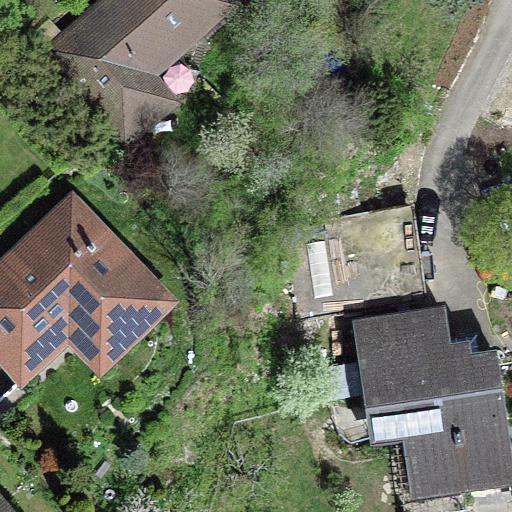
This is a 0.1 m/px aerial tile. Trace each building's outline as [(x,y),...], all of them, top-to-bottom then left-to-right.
[(239,9),(230,0),(98,0),(39,51),(124,150),(180,103),(158,77),(239,9)] [(0,259),(0,371),(22,393),(67,348),(100,381),(180,302),(70,191),(0,259)] [(280,222),(295,324),(429,305),(414,202),(280,222)] [(511,464),(497,355),(479,357),(476,334),(447,337),(444,312),(353,324),(370,451),(404,446),(412,503),(511,488),(511,464)] [(11,511),(0,498),(0,511),(11,511)]
